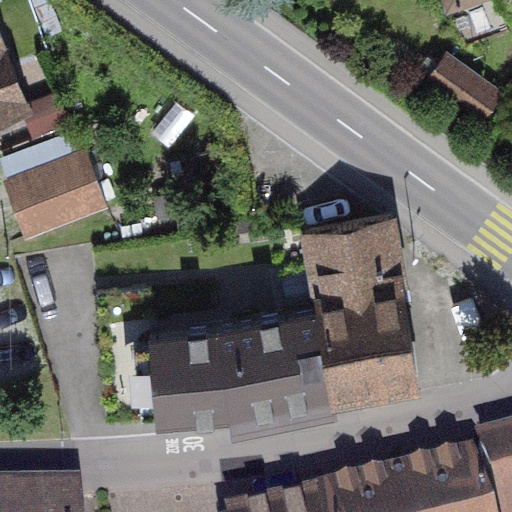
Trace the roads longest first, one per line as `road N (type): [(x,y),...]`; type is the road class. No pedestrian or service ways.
road 1 (residential): [(511,397),(274,450),(172,464),(0,470)]
road 2 (secondary): [(511,247),(172,0)]
